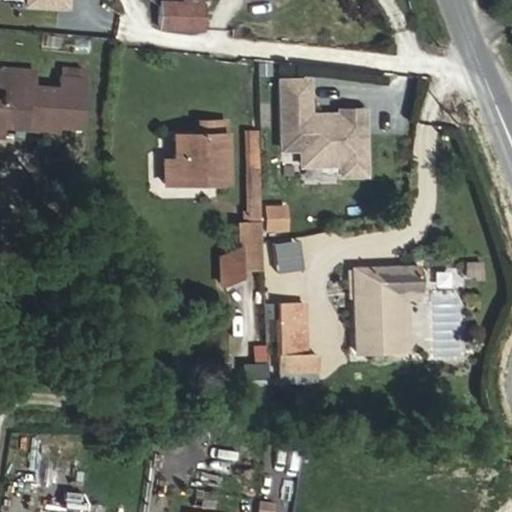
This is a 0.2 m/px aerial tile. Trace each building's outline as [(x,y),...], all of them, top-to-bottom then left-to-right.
[(200,27),(200,5),(159,3),(158,25),(200,27)] [(78,127),(82,91),(57,89),(32,87),(33,71),(0,67),(0,83),(4,84),(2,101),(0,100),(0,125),(55,131),(56,124),(78,127)] [(82,91),(83,81),(58,78),(57,89),(82,91)] [(279,80),(281,148),(300,147),(301,163),(340,162),(340,173),(364,172),(362,107),(338,108),(338,118),(307,119),(306,79),(279,80)] [(224,133),(224,123),(198,124),(198,134),(224,133)] [(225,173),(224,133),(198,134),(173,134),(173,159),(162,159),(163,183),(199,182),(199,173),(225,173)] [(260,222),(258,147),(243,147),(245,223),(260,222)] [(225,182),(225,173),(199,173),(199,182),(225,182)] [(261,203),(261,230),(287,230),(287,203),(261,203)] [(261,267),(260,222),(245,223),(237,223),(237,246),(219,256),(219,283),(224,283),(237,277),(237,268),(261,267)] [(482,275),(482,261),(464,261),(465,276),(482,275)] [(406,349),(404,298),(417,297),(416,266),(352,268),(355,351),(406,349)] [(304,352),(303,304),(279,304),(280,370),(314,370),(314,352),(304,352)] [(201,470),(200,487),(237,490),(238,472),(201,470)] [(272,511),(274,502),(258,499),(255,511),(272,511)] [(84,502),(83,511),(100,511),(101,503),(84,502)]
